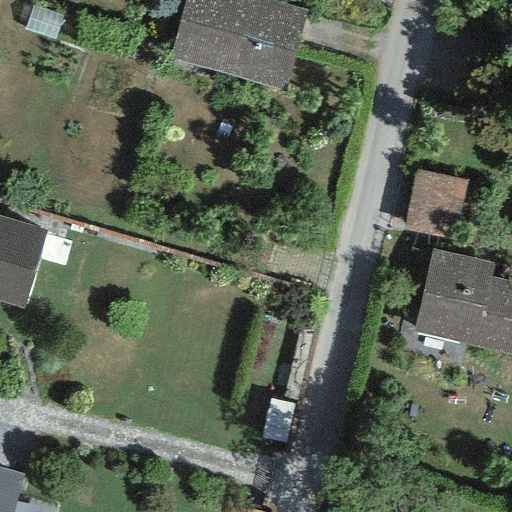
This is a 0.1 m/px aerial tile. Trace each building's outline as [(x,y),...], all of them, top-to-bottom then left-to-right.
[(307,11),(268,0),(183,0),(167,59),(284,92),(307,11)] [(416,170),(402,229),(453,241),(467,182),(416,170)] [(46,230),(0,216),(0,301),(23,308),(46,230)] [(495,263),(432,249),(413,330),(511,353),(511,282),(492,277),(495,263)] [(0,468),(0,511),(12,511),(23,475),(0,468)]
